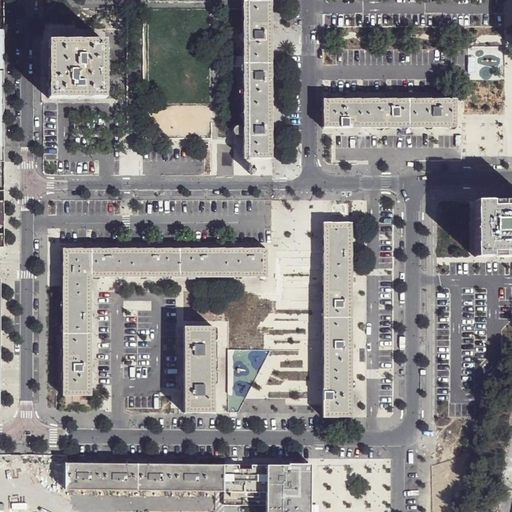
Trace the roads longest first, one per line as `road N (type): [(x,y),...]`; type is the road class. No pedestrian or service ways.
road 1 (residential): [(26,434),(402,433),(412,415),(412,182)]
road 2 (residential): [(27,185),(306,183)]
road 3 (residential): [(27,185),(26,434)]
road 4 (residential): [(27,0),(27,185)]
road 5 (residential): [(306,183),(305,0)]
